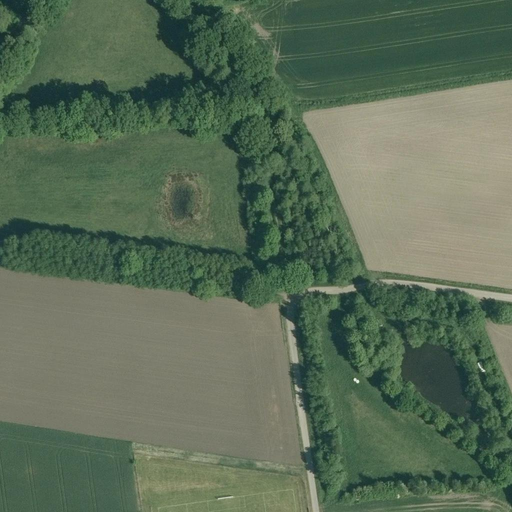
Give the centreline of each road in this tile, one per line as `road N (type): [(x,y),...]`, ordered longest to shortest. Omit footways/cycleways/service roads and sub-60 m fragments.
road 1 (track): [(318,511),(291,318),(297,300),(381,282),(511,300)]
road 2 (track): [(297,300),(286,278),(264,103)]
